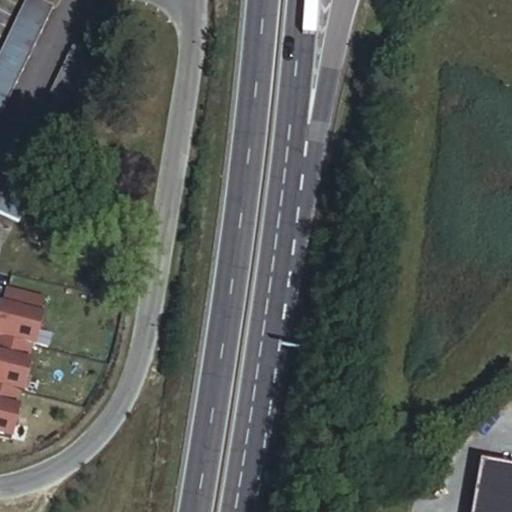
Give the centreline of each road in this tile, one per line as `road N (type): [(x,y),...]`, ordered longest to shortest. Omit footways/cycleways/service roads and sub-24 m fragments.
road 1 (residential): [(198,0),(154,269),(122,400),(75,455),(0,485)]
road 2 (primary): [(264,0),(196,511)]
road 3 (secondary): [(250,419),(349,0)]
road 4 (primary): [(250,419),(302,0)]
road 5 (residential): [(0,155),(74,0)]
